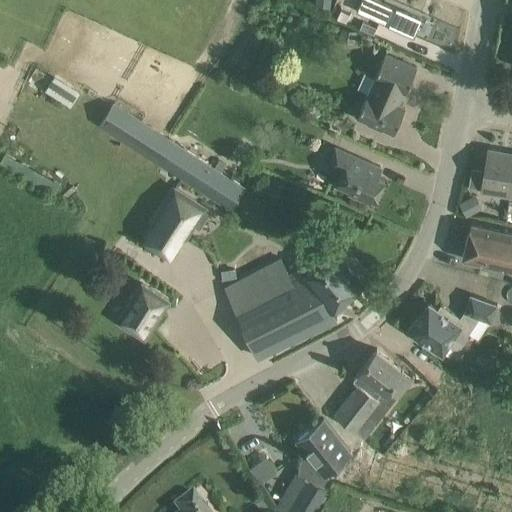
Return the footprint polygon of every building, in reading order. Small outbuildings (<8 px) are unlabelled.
[(419,16),(384,0),(360,0),(358,6),(413,30),(419,16)] [(377,28),(363,21),(359,29),(373,35),(377,28)] [(417,67),(385,53),(356,118),(381,130),(382,128),(394,133),(405,108),(397,105),(403,91),(406,92),(417,67)] [(48,90),(73,105),(83,89),(57,74),(48,90)] [(245,187),(169,139),(114,103),(99,124),(231,209),(245,187)] [(378,166),(362,159),(336,147),(331,157),(346,163),(337,184),(350,189),(348,193),(369,202),(371,199),(376,201),(385,179),(375,174),(378,166)] [(481,191),(509,196),(511,177),(511,152),(488,149),(481,191)] [(155,225),(146,240),(170,256),(183,235),(186,237),(205,207),(175,188),(152,223),(155,225)] [(511,233),(471,224),(463,259),(511,270),(511,233)] [(336,247),(321,260),(302,276),(291,282),(280,259),(225,287),(258,357),(336,319),(331,310),(365,282),(336,247)] [(169,301),(141,283),(118,319),(145,337),(169,301)] [(438,308),(429,304),(423,313),(407,329),(424,346),(427,342),(442,352),(448,343),(454,347),(460,346),(479,317),(491,321),(497,304),(471,295),(465,312),(461,317),(441,304),(438,308)] [(359,384),(334,415),(350,428),(355,432),(362,440),(366,430),(373,432),(376,424),(395,399),(387,392),(403,371),(404,370),(393,361),(377,349),(353,380),(359,384)] [(308,471),(325,481),(327,477),(329,475),(326,472),(351,453),(323,418),(298,438),(310,454),(305,457),(307,460),(308,466),(308,471)] [(322,485),(325,481),(308,471),(304,476),(307,478),(286,511),(313,511),(328,489),(322,485)] [(207,511),(206,510),(194,494),(175,509),(177,511),(207,511)] [(266,511),(271,508),(261,496),(254,501),(262,511),(266,511)]
